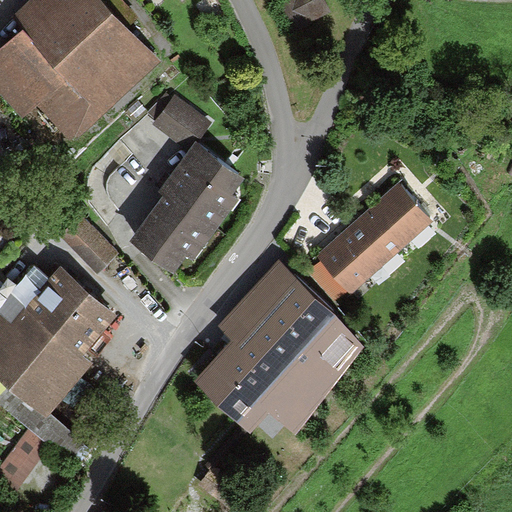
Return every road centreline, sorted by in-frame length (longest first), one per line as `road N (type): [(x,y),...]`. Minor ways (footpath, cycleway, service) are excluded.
road 1 (residential): [(76,511),(288,180)]
road 2 (unclassified): [(288,180),(379,0)]
road 3 (residential): [(288,180),(278,97),(242,0)]
